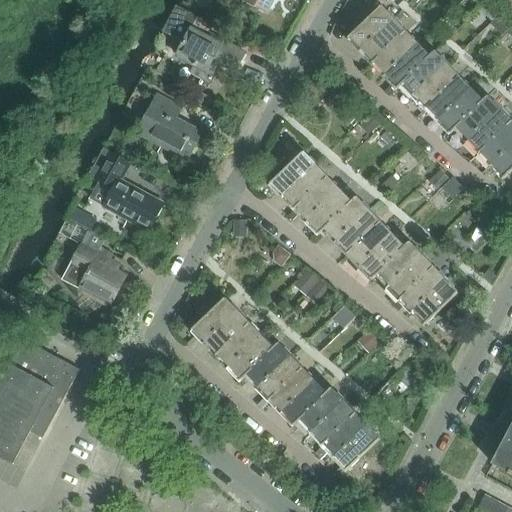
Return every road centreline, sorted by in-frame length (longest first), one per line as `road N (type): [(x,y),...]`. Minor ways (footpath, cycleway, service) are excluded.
road 1 (residential): [(388,511),(511,288)]
road 2 (residential): [(291,511),(141,377),(157,331)]
road 3 (residential): [(484,194),(316,37)]
road 4 (residential): [(327,482),(157,331)]
road 5 (residential): [(404,333),(238,185)]
road 6 (residential): [(238,185),(316,37)]
road 7 (residential): [(157,331),(238,185)]
